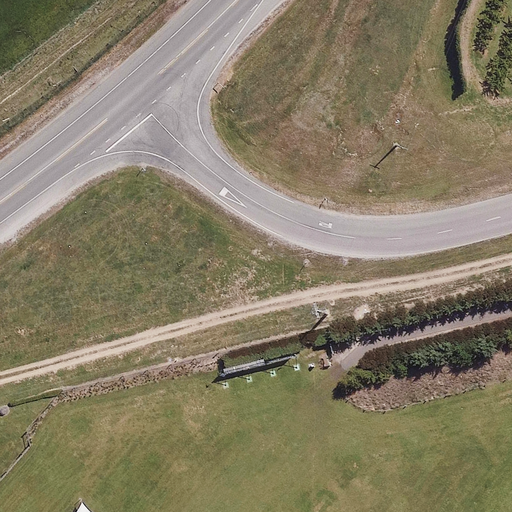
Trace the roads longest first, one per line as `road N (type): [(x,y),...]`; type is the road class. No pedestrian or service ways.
road 1 (residential): [(134,96),(233,187),(320,231),(395,238),(511,213)]
road 2 (trunk): [(0,202),(134,96)]
road 3 (trunk): [(134,96),(237,0)]
